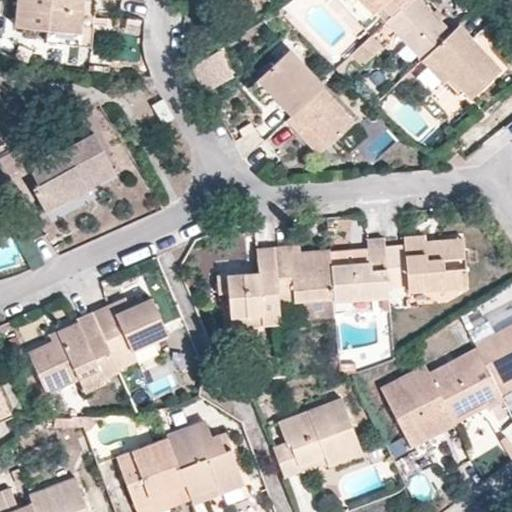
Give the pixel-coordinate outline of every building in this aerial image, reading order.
[(16,0),(14,26),(48,30),(74,33),(77,0),(16,0)] [(77,0),(74,33),(48,30),(47,42),(89,46),(94,0),(77,0)] [(408,0),(359,0),(372,14),(381,6),(390,17),(408,0)] [(427,55),(449,34),(417,0),(408,0),(390,17),(384,23),(420,61),(427,55)] [(140,35),(139,16),(118,17),(120,37),(140,35)] [(499,69),(458,26),(449,34),(427,55),(468,97),(499,69)] [(380,46),(371,36),(350,56),(359,66),(380,46)] [(289,48),(255,79),(290,116),(321,87),(324,85),(289,48)] [(234,75),(219,51),(194,67),(208,93),(234,75)] [(429,63),(414,76),(446,111),(461,98),(429,63)] [(353,120),(321,87),(290,116),(285,122),(297,134),(303,127),(323,148),(353,120)] [(163,123),(173,117),(162,97),(152,104),(163,123)] [(92,132),(28,166),(39,185),(32,188),(45,212),(71,198),(72,201),(88,193),(86,189),(115,173),(92,132)] [(403,244),(384,246),(387,287),(406,286),(406,291),(465,287),(462,246),(425,249),(423,234),(402,235),(403,244)] [(384,246),(383,236),(366,237),(368,260),(330,263),(333,297),(333,301),(388,296),(387,287),(384,246)] [(298,244),(272,246),(277,302),(333,297),(330,263),(329,247),(299,250),(298,244)] [(277,302),(272,246),(255,248),(257,271),(216,275),(217,294),(225,294),(228,316),(258,313),(259,326),(279,324),(277,302)] [(122,297),(92,310),(117,367),(135,360),(132,351),(167,335),(150,296),(137,301),(135,297),(124,301),(122,297)] [(77,321),(48,333),(51,340),(28,350),(46,392),(78,378),(82,386),(118,371),(117,367),(92,310),(76,318),(77,321)] [(511,321),(472,343),(475,347),(494,383),(511,374),(511,321)] [(475,347),(428,373),(454,420),(483,405),(485,409),(502,399),(494,383),(475,347)] [(411,448),(455,424),(454,420),(428,373),(424,364),(379,388),(411,448)] [(0,414),(8,411),(0,391),(0,414)] [(340,397),(277,421),(284,441),(272,446),(283,476),(324,461),(326,466),(361,452),(340,397)] [(475,455),(498,445),(483,411),(460,421),(475,455)] [(203,419),(165,434),(166,436),(189,496),(191,502),(242,483),(228,447),(224,449),(217,432),(209,435),(203,419)] [(166,436),(115,456),(136,511),(147,511),(189,496),(166,436)] [(85,511),(72,477),(27,494),(30,501),(33,511),(85,511)] [(33,511),(30,501),(16,507),(8,488),(0,490),(0,511),(33,511)]
